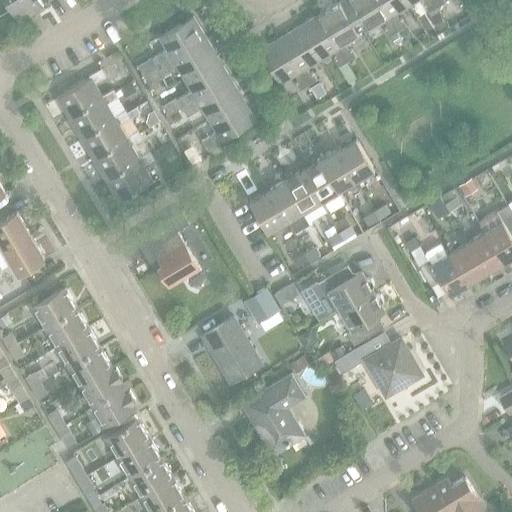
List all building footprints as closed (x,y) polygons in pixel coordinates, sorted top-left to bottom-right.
[(6,0),(13,12),(29,3),(34,11),(43,5),(40,0),(6,0)] [(357,31),(362,28),(345,0),(338,0),(318,12),(347,60),(355,55),(350,47),(347,48),(345,43),(359,35),(357,31)] [(389,35),(397,30),(379,0),(345,0),(362,28),(367,25),(369,29),(384,20),(386,24),(384,27),(389,35)] [(395,13),(409,5),(405,0),(379,0),(397,30),(406,25),(401,16),(398,18),(395,13)] [(447,24),(436,6),(432,0),(405,0),(409,5),(416,0),(424,0),(425,1),(423,3),(439,29),(447,24)] [(339,65),(347,60),(318,12),(299,24),(319,59),(333,50),(336,55),(334,57),(339,65)] [(143,74),(206,36),(193,15),(159,35),(166,48),(138,65),(143,74)] [(306,67),(319,59),(299,24),(279,36),(308,84),(316,79),(311,71),(308,72),(306,67)] [(184,77),(218,57),(206,36),(143,74),(149,82),(177,65),(184,77)] [(300,89),(308,84),(279,36),(259,48),(280,83),(294,74),(297,78),(295,81),(300,89)] [(182,106),(230,77),(218,57),(184,77),(191,89),(166,104),(170,111),(181,105),(182,106)] [(103,98),(101,95),(94,82),(105,75),(101,67),(88,75),(90,77),(56,96),(69,118),(103,98)] [(209,118),(242,97),(230,77),(182,106),(187,115),(202,106),(209,118)] [(320,82),(310,88),(317,100),(327,94),(320,82)] [(115,118),(114,115),(106,103),(117,96),(113,88),(101,95),(103,98),(69,118),(81,138),(115,118)] [(242,97),(209,118),(216,130),(201,139),(207,148),(255,119),(242,97)] [(127,139),(126,136),(118,123),(130,116),(125,109),(114,115),(115,118),(81,138),(93,159),(127,139)] [(140,159),(138,157),(131,144),(142,137),(137,129),(126,136),(127,139),(93,159),(105,179),(140,159)] [(338,148),(356,179),(374,168),(356,137),(338,148)] [(338,189),(356,179),(338,148),(320,158),(338,189)] [(140,159),(105,179),(118,201),(152,180),(143,164),(154,158),(150,150),(138,157),(140,159)] [(337,190),(338,189),(320,158),(303,168),(321,200),(324,198),(330,208),(343,200),(337,190)] [(303,210),(321,200),(303,168),(285,179),(303,210)] [(286,220),(303,210),(285,179),(267,189),(286,220)] [(268,231),(286,220),(267,189),(249,200),(268,231)] [(444,202),(448,210),(459,203),(455,195),(444,202)] [(438,216),(448,210),(444,202),(433,208),(438,216)] [(374,210),(379,217),(390,210),(386,203),(374,210)] [(511,212),(511,210),(507,204),(479,220),(485,230),(484,231),(503,262),(511,256),(511,212)] [(157,267),(168,286),(200,267),(177,229),(189,222),(181,210),(152,227),(160,239),(149,245),(161,264),(157,267)] [(367,223),(379,217),(374,210),(363,216),(367,223)] [(0,251),(29,234),(15,211),(0,219),(0,251)] [(333,220),(343,237),(354,230),(343,214),(333,220)] [(332,244),(343,237),(333,220),(331,221),(337,231),(328,237),(332,244)] [(485,272),(503,262),(484,231),(467,241),(485,272)] [(29,234),(0,251),(0,263),(2,267),(11,261),(18,273),(43,258),(29,234)] [(468,283),(485,272),(467,241),(449,251),(468,283)] [(468,283),(449,251),(447,253),(441,243),(426,252),(429,258),(418,264),(431,285),(441,279),(449,293),(468,283)] [(304,251),(308,258),(319,251),(315,244),(304,251)] [(298,265),(308,258),(304,251),(293,257),(298,265)] [(316,280),(301,289),(319,319),(338,307),(340,309),(373,290),(372,289),(374,282),(371,277),(364,276),(361,270),(354,274),(347,263),(317,281),(316,280)] [(42,321),(74,302),(65,286),(33,305),(42,321)] [(244,299),(257,320),(278,307),(266,286),(244,299)] [(373,290),(340,309),(351,329),(347,331),(354,343),(384,325),(378,314),(385,310),(382,304),(383,298),(380,293),(374,291),(373,290)] [(51,335),(82,316),(74,302),(42,321),(51,335)] [(231,381),(262,363),(233,315),(201,334),(208,346),(209,345),(231,381)] [(59,350),(91,331),(82,316),(51,335),(59,350)] [(511,330),(502,336),(511,353),(511,330)] [(68,364),(100,345),(91,331),(59,350),(68,364)] [(8,348),(16,343),(10,332),(1,337),(8,348)] [(386,394),(422,373),(400,336),(366,357),(359,345),(334,359),(341,372),(364,358),(386,394)] [(16,343),(8,348),(14,358),(23,353),(16,343)] [(76,379),(108,360),(100,345),(68,364),(76,379)] [(0,370),(7,381),(17,375),(9,363),(4,355),(0,357),(0,370)] [(85,393),(118,373),(114,367),(113,368),(108,360),(76,379),(85,393)] [(31,387),(39,381),(33,371),(24,376),(31,387)] [(87,412),(123,390),(117,380),(121,378),(118,373),(85,393),(78,397),(87,412)] [(273,452),(304,433),(287,406),(304,395),(291,373),(243,402),(252,417),(255,415),(261,424),(257,426),(273,452)] [(19,401),(29,396),(22,384),(17,375),(7,381),(19,401)] [(39,381),(31,387),(37,397),(46,392),(39,381)] [(511,388),(500,396),(509,411),(511,409),(511,388)] [(123,390),(87,412),(90,418),(97,414),(103,423),(135,404),(133,401),(134,400),(128,390),(124,392),(123,390)] [(29,396),(19,401),(24,410),(34,404),(29,396)] [(56,429),(65,424),(55,408),(46,413),(56,429)] [(118,456),(149,438),(137,417),(106,436),(118,456)] [(65,424),(56,429),(66,446),(74,441),(65,424)] [(130,476),(161,457),(149,438),(118,456),(130,476)] [(75,476),(83,471),(73,454),(65,459),(75,476)] [(141,495),(172,476),(161,457),(130,476),(141,495)] [(83,471),(75,476),(84,492),(93,487),(83,471)] [(472,511),(484,505),(465,475),(451,483),(447,477),(434,485),(435,485),(427,490),(427,489),(412,499),(419,511),(472,511)] [(151,511),(156,511),(184,496),(172,476),(141,495),(151,511)] [(193,511),(184,496),(156,511),(193,511)] [(96,511),(107,511),(102,503),(94,508),(96,511)]
